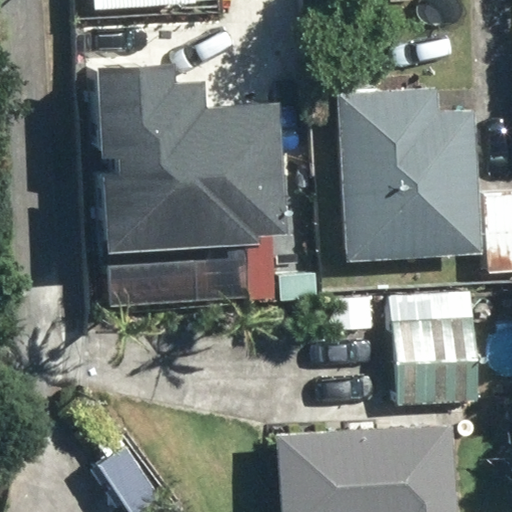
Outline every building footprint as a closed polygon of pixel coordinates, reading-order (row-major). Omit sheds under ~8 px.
[(173,40),(96,42),(101,235),(258,230),(258,215),(282,214),(278,85),(207,87),(207,61),(173,62),(173,40)] [(478,245),(473,97),(439,98),(438,77),(340,80),(346,249),(478,245)] [(511,181),(484,182),(485,260),(511,259),(511,181)] [(481,290),(393,290),(392,392),(480,393),(481,290)] [(511,327),(502,327),(498,397),(511,397),(511,327)] [(456,511),(452,413),(277,421),(281,511),(456,511)] [(165,487),(112,419),(92,434),(104,449),(95,456),(136,509),(165,487)]
